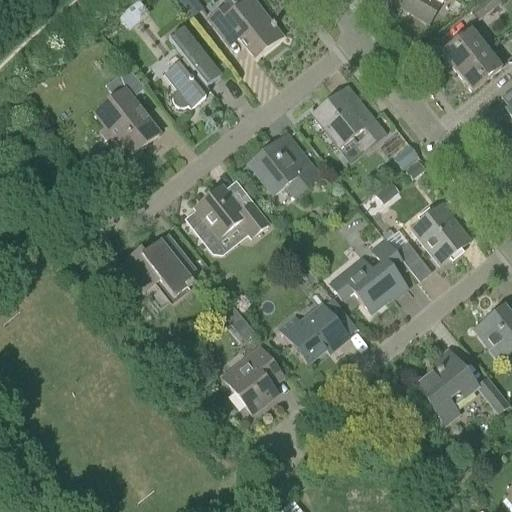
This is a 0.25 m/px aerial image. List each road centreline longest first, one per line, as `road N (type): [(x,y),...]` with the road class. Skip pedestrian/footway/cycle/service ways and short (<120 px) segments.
road 1 (residential): [(75,217),(109,241),(357,40)]
road 2 (residential): [(270,444),(511,251)]
road 3 (residential): [(511,232),(357,40)]
